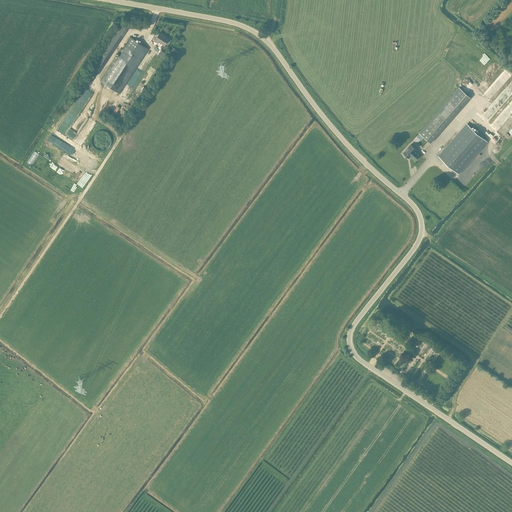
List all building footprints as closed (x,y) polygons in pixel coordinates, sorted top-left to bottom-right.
[(116,31),(105,48),(111,52),(128,27),(121,22),(116,31)] [(159,33),(154,41),(158,43),(158,42),(164,45),(168,38),(165,35),(164,36),(159,33)] [(130,37),(101,81),(119,94),(149,49),(130,37)] [(493,72),(499,66),(466,37),(461,43),(493,72)] [(453,52),(461,61),(468,55),(459,46),(453,52)] [(166,53),(161,50),(157,55),(162,58),(166,53)] [(459,87),(419,132),(431,143),(471,97),(459,87)] [(115,115),(120,107),(117,105),(112,112),(115,115)] [(466,122),(456,134),(438,154),(459,173),(487,140),(466,122)] [(411,144),(404,152),(410,158),(411,156),(415,160),(416,159),(417,160),(421,156),(420,155),(421,154),(416,150),(417,149),(411,144)] [(41,159),(59,168),(62,163),(44,153),(41,159)] [(420,382),(428,370),(423,367),(422,369),(420,367),(418,370),(417,369),(414,374),(416,376),(415,378),(420,382)]
